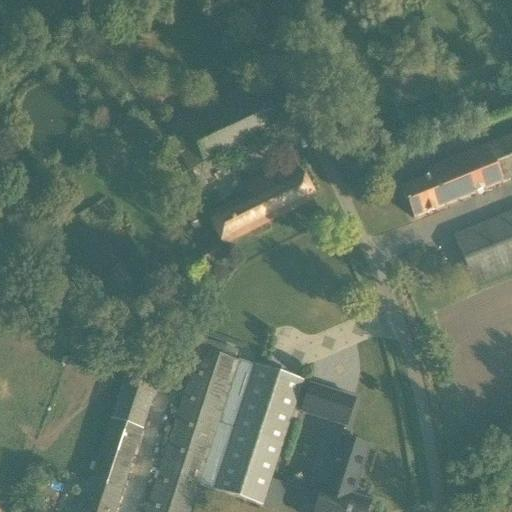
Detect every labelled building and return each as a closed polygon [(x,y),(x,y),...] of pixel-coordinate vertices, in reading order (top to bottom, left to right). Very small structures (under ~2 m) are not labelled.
[(414,45),(421,43),(422,47),(438,42),(432,20),(416,25),(418,31),(410,34),(414,45)] [(166,125),(189,172),(280,128),(257,81),(166,125)] [(161,100),(151,100),(151,109),(161,109),(161,100)] [(511,136),(427,171),(429,178),(401,190),(413,220),(511,179),(511,136)] [(243,187),(248,199),(209,218),(223,246),(315,200),(301,172),(273,186),(268,174),(243,187)] [(511,270),(511,214),(453,238),(473,286),(511,270)] [(153,276),(140,287),(152,301),(164,291),(153,276)] [(189,511),(198,486),(238,363),(199,350),(146,511),(189,511)] [(261,507),(301,384),(238,363),(198,486),(261,507)] [(114,511),(156,388),(125,378),(80,511),(114,511)] [(302,412),(345,426),(352,402),(310,388),(302,412)] [(324,489),(322,489),(314,511),(366,511),(369,504),(352,498),(368,448),(340,439),(324,489)]
